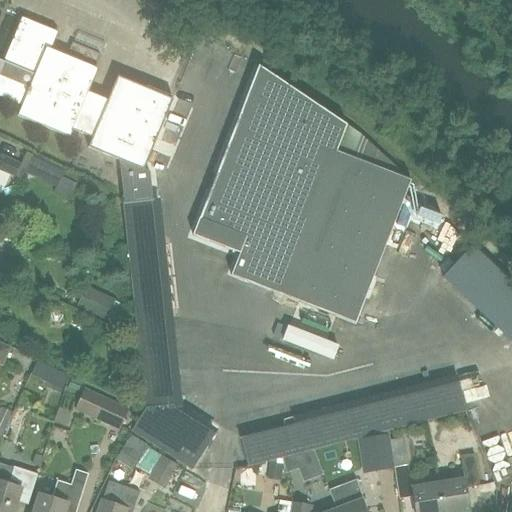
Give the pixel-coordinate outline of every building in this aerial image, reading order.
[(22,17),(0,70),(0,97),(22,107),(18,116),(67,136),(70,128),(94,138),(90,147),(119,158),(136,307),(165,304),(150,170),(143,168),(170,102),(117,80),(107,104),(84,94),(101,54),(73,43),(68,56),(52,49),(59,33),(55,31),(27,19),(22,17)] [(192,235),(192,236),(239,255),(230,277),(354,327),(363,303),(410,182),(372,147),(359,135),(272,75),(258,66),(246,99),(245,99),(192,235)] [(0,169),(15,176),(21,163),(0,153),(0,169)] [(57,188),(65,171),(32,154),(25,168),(26,168),(25,173),(57,188)] [(415,257),(432,274),(465,240),(456,231),(444,242),(437,235),(415,257)] [(106,321),(115,301),(86,287),(77,307),(106,321)] [(326,354),(332,339),(282,319),(276,334),(326,354)] [(119,432),(129,410),(84,389),(74,411),(119,432)] [(0,439),(1,439),(11,418),(13,414),(1,408),(0,410),(0,439)] [(293,422),(239,436),(246,466),(247,467),(248,467),(269,462),(282,458),(283,458),(303,453),(300,444),(294,421),(294,422),(293,422)] [(371,438),(358,441),(364,473),(377,471),(393,468),(388,435),(371,438)] [(173,474),(178,466),(149,449),(150,448),(131,436),(115,460),(132,471),(135,467),(149,476),(148,480),(163,490),(164,488),(171,492),(180,478),(173,474)] [(511,436),(499,441),(506,460),(511,457),(511,436)] [(334,451),(322,454),(330,482),(342,478),(334,451)] [(437,483),(442,511),(468,511),(465,489),(479,487),(473,455),(459,457),(463,478),(437,483)] [(269,462),(268,479),(281,481),(283,464),(282,458),(269,462)] [(0,511),(13,511),(17,502),(28,506),(38,475),(13,467),(13,469),(0,465),(0,466),(0,511)] [(442,511),(437,483),(411,487),(407,466),(394,468),(393,468),(398,500),(412,498),(414,511),(442,511)] [(76,511),(88,475),(75,470),(70,486),(57,481),(51,499),(39,495),(33,511),(76,511)] [(102,500),(97,511),(132,511),(139,493),(108,482),(102,500)] [(354,483),(329,493),(336,509),(336,511),(365,511),(360,500),(354,483)] [(290,511),(292,503),(283,501),(280,511),(290,511)] [(292,503),(291,511),(311,511),(312,506),(304,505),(292,503)]
